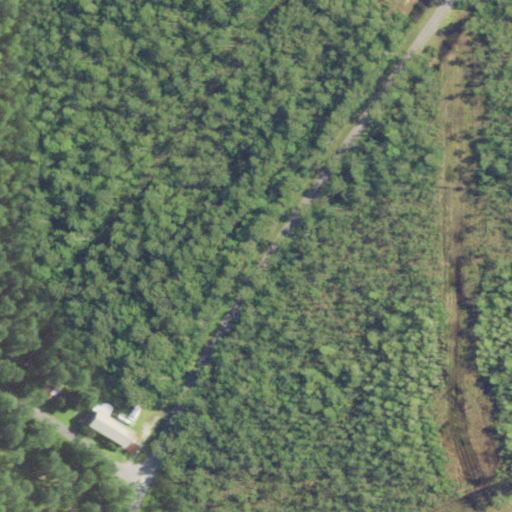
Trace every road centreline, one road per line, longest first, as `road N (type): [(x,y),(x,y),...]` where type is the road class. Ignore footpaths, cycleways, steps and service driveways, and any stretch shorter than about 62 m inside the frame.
road 1 (residential): [(129,511),(234,313),(449,0)]
road 2 (residential): [(140,487),(0,394)]
